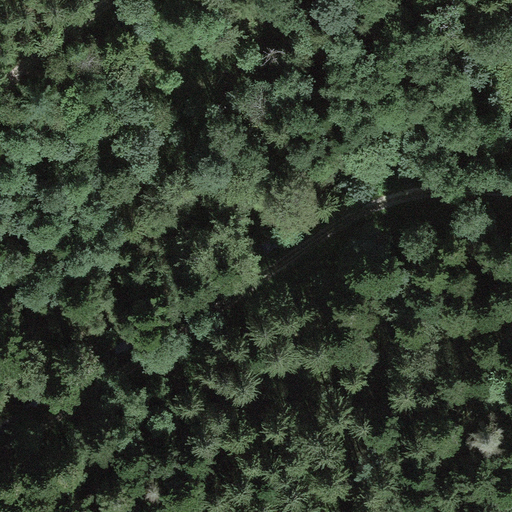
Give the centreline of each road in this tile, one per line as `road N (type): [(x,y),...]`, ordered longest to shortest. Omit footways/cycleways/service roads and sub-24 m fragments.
road 1 (track): [(511,193),(432,191),(377,204),(0,453)]
road 2 (track): [(106,0),(0,84)]
